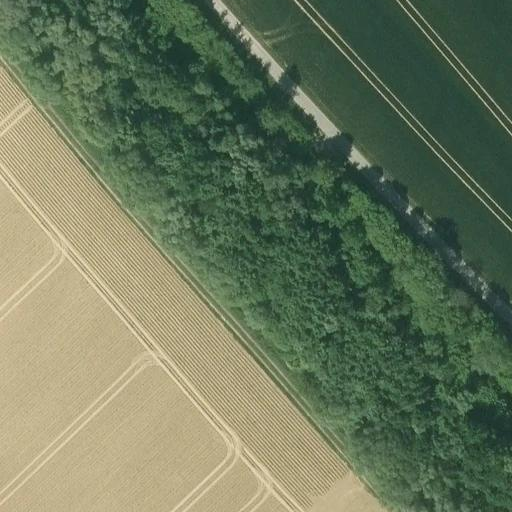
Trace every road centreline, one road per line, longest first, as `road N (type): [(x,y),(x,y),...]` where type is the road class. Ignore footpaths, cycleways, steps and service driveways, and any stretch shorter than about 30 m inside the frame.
road 1 (track): [(0,47),(397,511)]
road 2 (track): [(208,0),(511,323)]
